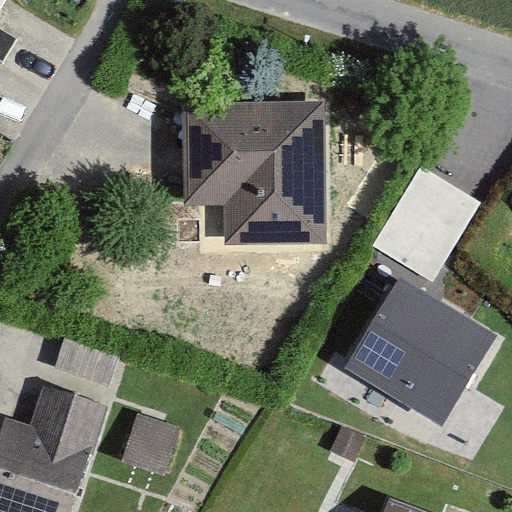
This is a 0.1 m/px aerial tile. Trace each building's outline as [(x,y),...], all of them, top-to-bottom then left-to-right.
[(0,30),(0,60),(1,61),(8,51),(15,40),(0,30)] [(321,104),(186,106),(186,128),(187,167),(187,180),(187,204),(227,203),(228,244),(242,243),(310,242),(323,242),(322,222),(321,120),(321,104)] [(451,185),(421,167),(373,247),(432,283),(481,203),(451,185)] [(396,283),(347,365),(444,422),(493,341),(396,283)] [(0,511),(72,511),(108,406),(45,385),(30,430),(6,422),(0,438),(0,511)] [(179,427),(139,414),(125,458),(165,471),(179,427)] [(368,437),(342,425),(330,452),(356,464),(368,437)] [(412,511),(389,503),(385,511),(412,511)]
